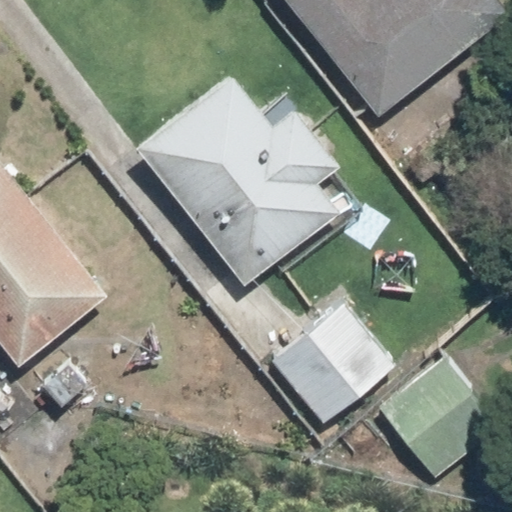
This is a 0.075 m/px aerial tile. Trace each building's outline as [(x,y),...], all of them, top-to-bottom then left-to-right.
[(511,0),(309,0),(319,12),(385,101),(511,6),(511,0)] [(283,107),(245,54),(147,124),(250,266),(348,196),(326,166),(350,149),(307,89),(283,107)] [(2,137),(0,138),(0,317),(25,350),(115,280),(2,137)] [(349,289),(280,349),(333,410),(402,351),(349,289)] [(453,347),(385,396),(439,469),(506,421),(453,347)]
